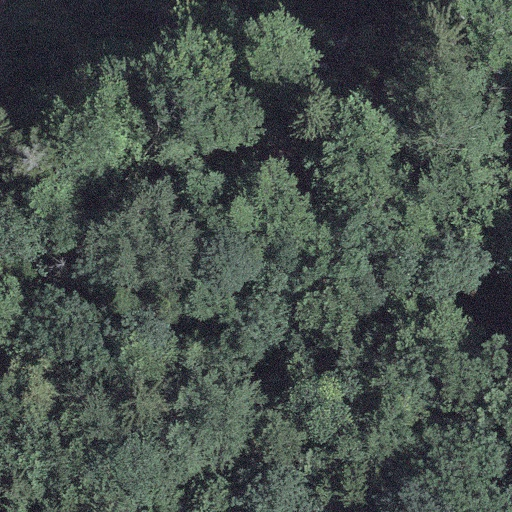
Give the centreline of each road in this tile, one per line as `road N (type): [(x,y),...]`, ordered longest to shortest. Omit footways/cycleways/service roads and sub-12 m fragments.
road 1 (motorway): [(511,335),(326,0)]
road 2 (motorway): [(0,343),(95,511)]
